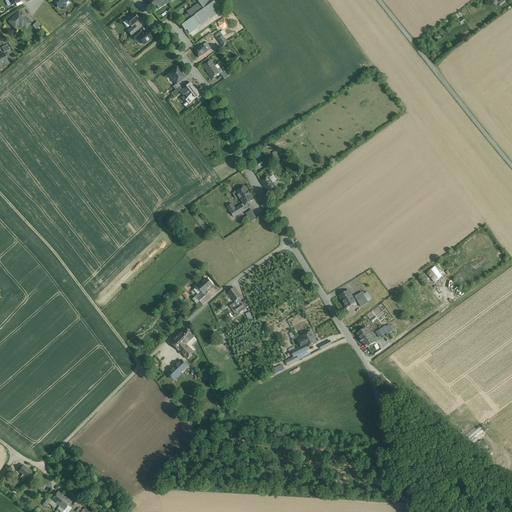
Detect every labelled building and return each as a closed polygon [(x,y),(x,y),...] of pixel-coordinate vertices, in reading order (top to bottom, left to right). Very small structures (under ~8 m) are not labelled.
[(161,0),(148,0),(153,8),(156,6),(159,9),(164,6),(161,2),(162,1),(161,0)] [(209,0),(197,0),(200,3),(187,12),(188,14),(186,16),(187,17),(184,19),(186,22),(186,23),(190,20),(195,27),(200,24),(201,25),(207,20),(207,19),(211,16),(212,17),(216,14),(215,13),(220,10),(214,2),(211,5),(209,2),(210,2),(209,0)] [(30,24),(19,13),(9,22),(15,29),(20,24),(22,24),(26,28),(30,24)] [(134,13),(126,20),(132,27),(134,25),(135,24),(139,20),(134,13)] [(229,25),(224,18),(218,22),(223,29),(229,25)] [(186,23),(186,22),(181,26),(185,30),(186,29),(189,33),(196,28),(195,27),(190,20),(186,23)] [(37,22),(33,26),(36,30),(41,26),(37,22)] [(134,25),(132,27),(127,31),(131,36),(139,30),(134,25)] [(139,30),(131,36),(135,40),(139,37),(138,37),(142,34),(139,30)] [(142,34),(138,37),(139,37),(140,39),(139,39),(142,43),(143,42),(144,44),(152,38),(149,35),(149,34),(148,34),(146,31),(142,34)] [(223,36),(218,39),(223,47),(228,43),(223,36)] [(207,42),(194,51),(198,58),(208,51),(211,49),(207,42)] [(7,45),(2,47),(4,53),(10,50),(7,45)] [(3,53),(0,54),(0,65),(4,64),(4,65),(8,63),(6,59),(7,58),(6,56),(5,56),(3,53)] [(218,69),(211,60),(203,66),(212,79),(223,71),(220,68),(218,69)] [(180,81),(185,77),(177,67),(168,74),(176,85),(180,81)] [(227,70),(221,74),(224,79),(230,75),(227,70)] [(195,98),(199,95),(190,83),(186,87),(186,88),(180,92),(183,96),(184,95),(187,99),(190,102),(194,98),(195,98)] [(180,91),(178,88),(178,89),(176,90),(171,94),(175,98),(180,94),(178,92),(180,91)] [(271,156),(264,161),(267,166),(275,161),(271,156)] [(277,188),(268,176),(260,182),(269,194),(277,188)] [(245,186),(235,192),(236,192),(233,194),(236,199),(239,197),(244,206),(253,199),(245,186)] [(288,197),(283,190),(279,193),(284,200),(288,197)] [(233,218),(245,211),(241,205),(235,209),(232,204),(227,207),(233,218)] [(251,210),(246,214),(251,222),(257,218),(251,210)] [(442,276),(435,267),(427,273),(434,282),(442,276)] [(207,278),(197,287),(201,291),(203,294),(213,285),(207,278)] [(235,288),(228,293),(234,301),(239,298),(241,297),(235,288)] [(349,290),(339,296),(346,308),(356,303),(349,290)] [(201,291),(195,297),(199,301),(205,296),(203,294),(201,291)] [(364,294),(362,292),(354,296),(361,307),(368,302),(368,301),(364,294)] [(238,306),(232,310),(234,313),(239,310),(244,307),(242,303),(238,306)] [(383,329),(379,332),(382,336),(386,333),(387,334),(390,333),(385,326),(382,328),(383,329)] [(366,327),(357,333),(362,342),(371,336),(366,327)] [(185,328),(171,342),(187,358),(193,352),(189,348),(186,344),(194,337),(185,328)] [(311,331),(301,336),(302,337),(298,339),(301,346),(296,349),(292,350),(294,355),(297,353),(298,355),(308,350),(307,347),(316,343),(311,331)] [(371,336),(362,342),(367,348),(375,343),(371,336)] [(194,337),(186,344),(189,348),(197,340),(194,337)] [(296,356),(297,356),(298,359),(310,353),(308,350),(298,355),(296,356)] [(297,356),(286,361),(287,365),(298,359),(297,356)] [(182,360),(168,373),(173,379),(187,366),(182,360)] [(276,373),(284,369),(282,364),(274,368),(276,373)] [(477,437),(478,439),(486,433),(481,426),(467,436),(471,441),(477,437)] [(30,471),(23,465),(20,469),(19,471),(22,474),(25,476),(26,477),(30,471)] [(65,497),(58,492),(51,500),(59,506),(65,497)] [(65,497),(59,506),(64,510),(68,505),(71,502),(65,497)]
